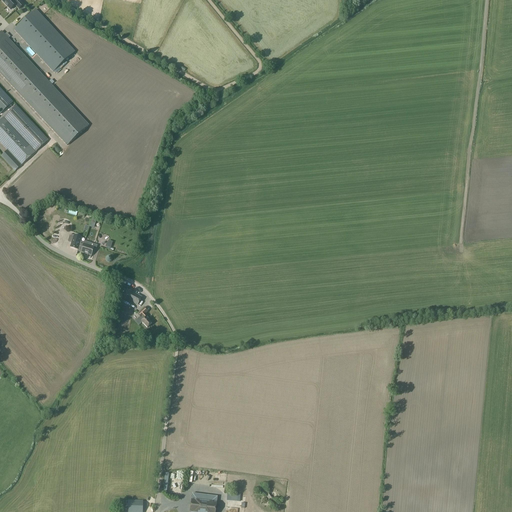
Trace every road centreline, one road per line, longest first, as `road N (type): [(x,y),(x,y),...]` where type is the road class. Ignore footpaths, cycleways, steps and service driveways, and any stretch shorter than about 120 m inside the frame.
road 1 (track): [(165,438),(176,339),(161,310),(141,286),(45,244),(0,200)]
road 2 (track): [(459,251),(486,0)]
